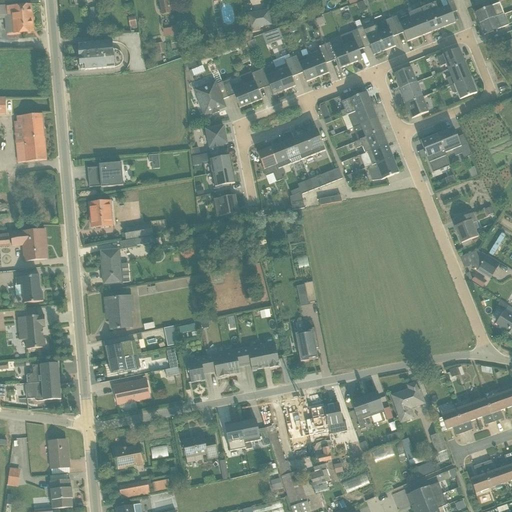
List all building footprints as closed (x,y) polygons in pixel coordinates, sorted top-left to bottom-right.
[(152,0),(154,13),(165,12),(163,0),(152,0)] [(476,15),(481,27),(508,17),(504,5),(476,15)] [(8,38),(37,36),(34,6),(6,8),(8,38)] [(448,29),(460,24),(453,7),(441,12),(448,29)] [(263,12),(241,13),(242,30),(263,29),(263,12)] [(448,29),(441,12),(428,17),(436,34),(448,29)] [(424,39),(436,34),(428,17),(417,22),(424,39)] [(485,37),(511,27),(508,17),(481,27),(485,37)] [(155,21),(156,36),(169,36),(169,20),(155,21)] [(424,39),(417,22),(405,27),(412,44),(424,39)] [(267,63),(280,57),(269,29),(255,35),(267,63)] [(389,52),(400,48),(392,30),(382,35),(389,52)] [(389,52),(382,35),(369,40),(377,57),(389,52)] [(83,70),(120,67),(117,42),(81,45),(83,70)] [(356,65),(366,61),(360,44),(349,48),(356,65)] [(356,65),(349,48),(336,53),(343,70),(356,65)] [(452,74),(468,67),(461,51),(445,57),(452,74)] [(203,55),(178,63),(180,71),(184,70),(187,79),(189,85),(204,80),(203,76),(199,77),(197,67),(206,65),(203,55)] [(323,80),(333,75),(326,57),(316,62),(323,80)] [(323,80),(316,62),(305,66),(312,84),(323,80)] [(458,88),(474,81),(468,67),(452,74),(458,88)] [(404,91),(422,85),(416,68),(398,74),(404,91)] [(289,93),(299,88),(291,70),(281,74),(289,93)] [(289,93),(281,74),(270,79),(278,98),(289,93)] [(464,103),(480,96),(474,81),(458,88),(464,103)] [(206,119),(228,109),(216,82),(194,92),(206,119)] [(256,105),(265,101),(258,83),(248,87),(256,105)] [(404,91),(409,105),(427,99),(422,85),(404,91)] [(256,105),(248,87),(236,92),(244,110),(256,105)] [(352,99),(358,114),(376,107),(370,93),(352,99)] [(414,121),(432,114),(427,99),(409,105),(414,121)] [(364,128),(381,122),(376,107),(358,114),(364,128)] [(19,166),(51,162),(46,115),(14,119),(19,166)] [(364,128),(370,143),(387,136),(381,122),(364,128)] [(210,150),(229,148),(228,136),(227,128),(208,131),(210,150)] [(317,157),(330,152),(321,130),(308,135),(317,157)] [(448,153),(464,147),(458,130),(442,136),(448,153)] [(317,157),(308,135),(296,140),(305,162),(317,157)] [(375,156),(392,149),(387,136),(370,143),(375,156)] [(448,153),(442,136),(424,143),(431,160),(448,153)] [(295,165),(305,162),(296,140),(287,144),(295,165)] [(295,165),(287,144),(276,148),(284,170),(295,165)] [(269,176),(284,170),(276,148),(260,154),(269,176)] [(375,156),(380,169),(398,162),(392,149),(375,156)] [(211,162),(214,177),(236,173),(233,158),(211,162)] [(385,182),(403,175),(398,162),(380,169),(385,182)] [(91,190),(127,186),(124,164),(88,168),(91,190)] [(294,193),(336,181),(333,170),(290,183),(292,190),(282,193),(287,211),(298,207),(294,193)] [(217,190),(238,186),(236,173),(214,177),(217,190)] [(178,181),(133,192),(138,211),(182,200),(178,181)] [(312,206),(335,205),(334,197),(312,198),(312,206)] [(221,219),(242,216),(238,198),(217,202),(221,219)] [(92,230),(116,227),(113,202),(89,204),(92,230)] [(464,246),(482,239),(475,221),(457,228),(464,246)] [(24,263),(49,260),(47,230),(13,233),(14,248),(22,247),(24,263)] [(196,237),(188,239),(191,247),(198,244),(196,237)] [(475,266),(472,268),(480,279),(494,268),(483,254),(476,259),(469,249),(460,256),(465,263),(470,259),(475,266)] [(105,285),(124,284),(121,250),(101,252),(105,285)] [(302,267),(300,256),(291,258),(293,268),(302,267)] [(470,274),(466,280),(475,287),(480,281),(470,274)] [(27,304),(47,303),(45,276),(18,278),(18,286),(26,285),(27,304)] [(294,305),(302,304),(299,284),(291,285),(294,305)] [(109,333),(137,330),(134,296),(105,299),(109,333)] [(496,327),(511,336),(511,313),(506,310),(496,327)] [(28,351),(49,349),(45,315),(18,318),(20,341),(27,341),(28,351)] [(303,363),(320,359),(315,332),(298,336),(303,363)] [(110,361),(140,355),(138,343),(108,349),(110,361)] [(268,371),(282,368),(277,344),(263,347),(268,371)] [(268,371),(263,347),(251,349),(256,374),(268,371)] [(163,369),(159,369),(160,377),(173,376),(171,350),(161,351),(163,369)] [(231,377),(243,375),(238,352),(226,354),(231,377)] [(231,377),(226,354),(214,357),(219,380),(231,377)] [(113,375),(143,369),(140,355),(110,361),(113,375)] [(193,386),(208,383),(203,360),(189,363),(193,386)] [(28,385),(64,382),(62,364),(26,366),(28,385)] [(450,368),(443,370),(445,376),(452,374),(450,368)] [(118,407),(153,399),(149,380),(114,388),(118,407)] [(29,403),(65,400),(64,382),(28,385),(29,403)] [(393,397),(402,425),(417,420),(413,410),(428,405),(420,383),(409,386),(411,391),(393,397)] [(374,417),(388,411),(381,393),(367,399),(374,417)] [(496,416),(511,411),(505,394),(490,399),(496,416)] [(374,417),(367,399),(354,404),(361,422),(374,417)] [(481,421),(496,416),(490,399),(475,405),(481,421)] [(329,436),(345,433),(344,424),(342,424),(338,405),(324,408),(329,433),(329,436)] [(466,427),(481,421),(475,405),(460,410),(466,427)] [(312,420),(306,422),(309,437),(329,433),(324,408),(310,411),(312,420)] [(450,432),(466,427),(460,410),(445,415),(450,432)] [(306,422),(300,423),(298,413),(284,416),(289,441),(309,437),(306,422)] [(270,445),(289,441),(284,416),(271,418),(273,428),(265,430),(270,445)] [(251,444),(260,442),(256,421),(240,424),(245,450),(246,451),(252,450),(251,444)] [(240,424),(225,427),(229,453),(245,450),(240,424)] [(424,435),(429,451),(439,448),(435,432),(424,435)] [(188,466),(219,460),(214,436),(184,442),(188,466)] [(51,470),(73,468),(70,440),(48,442),(51,470)] [(394,465),(415,463),(414,449),(405,450),(404,440),(392,441),(394,465)] [(144,448),(146,459),(170,455),(168,444),(144,448)] [(118,470),(146,466),(143,446),(115,450),(118,470)] [(502,460),(511,457),(511,450),(500,453),(502,460)] [(309,494),(322,490),(316,466),(303,469),(309,494)] [(9,489),(17,489),(18,468),(10,468),(9,489)] [(494,490),(509,484),(504,470),(489,476),(494,490)] [(335,484),(339,495),(363,485),(358,474),(335,484)] [(479,496),(494,490),(489,476),(473,482),(479,496)] [(268,490),(275,486),(271,478),(264,482),(268,490)] [(53,511),(76,509),(74,480),(51,482),(53,511)] [(118,487),(120,500),(147,495),(145,482),(118,487)] [(411,508),(442,496),(437,484),(406,496),(411,508)] [(431,511),(442,508),(446,506),(442,496),(411,508),(412,511),(431,511)] [(302,511),(300,502),(287,506),(288,511),(302,511)]
